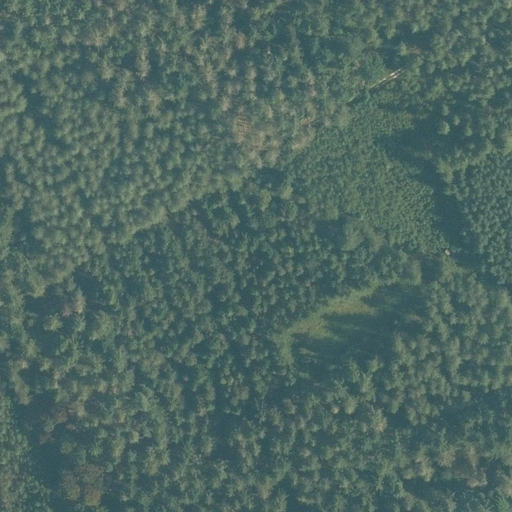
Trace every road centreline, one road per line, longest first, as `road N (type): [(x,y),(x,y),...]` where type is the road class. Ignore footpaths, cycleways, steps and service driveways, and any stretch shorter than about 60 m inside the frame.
road 1 (track): [(348,0),(388,75),(168,204),(68,23)]
road 2 (track): [(58,511),(294,376)]
road 3 (track): [(168,204),(0,300)]
road 4 (track): [(64,511),(0,380)]
road 5 (track): [(511,7),(388,75)]
